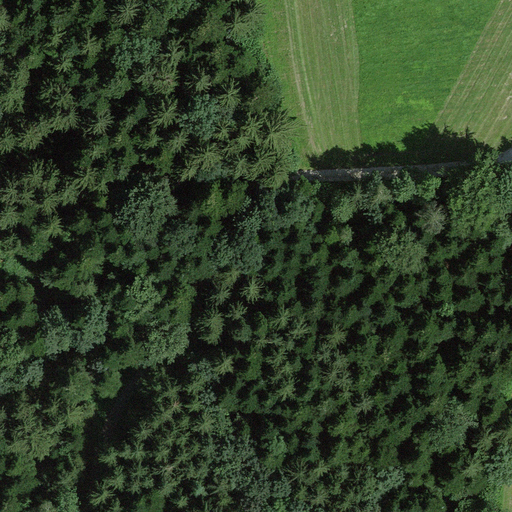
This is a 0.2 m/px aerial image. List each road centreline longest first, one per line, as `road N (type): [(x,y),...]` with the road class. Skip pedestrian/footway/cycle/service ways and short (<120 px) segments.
road 1 (track): [(511,156),(73,192),(0,213)]
road 2 (track): [(171,351),(240,178)]
road 3 (track): [(85,511),(171,351)]
